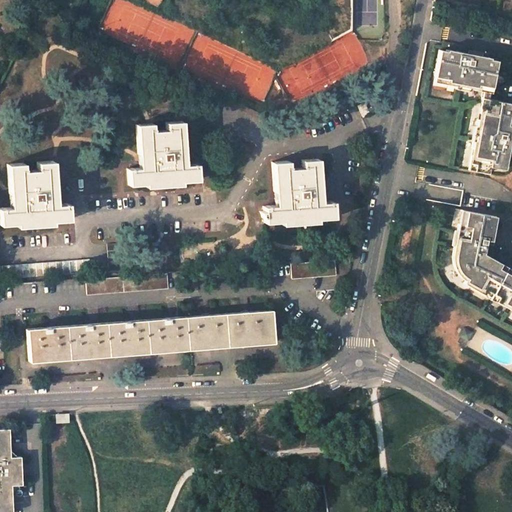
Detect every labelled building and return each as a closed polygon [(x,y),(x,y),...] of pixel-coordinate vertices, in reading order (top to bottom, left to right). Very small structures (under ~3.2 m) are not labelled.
[(477,83),(492,86),(497,59),(490,58),(490,57),(483,55),(468,52),(447,48),(446,50),(439,49),(434,75),(449,78),(477,83)] [(449,78),(434,75),(433,80),(448,83),(449,78)] [(488,99),(492,86),(477,83),(476,89),(483,90),(481,97),(488,99)] [(481,97),(477,118),(480,118),(482,111),(485,112),(488,99),(481,97)] [(473,137),(472,147),(472,148),(475,148),(473,155),(476,155),(474,170),(488,172),(489,165),(504,168),(511,125),(511,124),(510,124),(511,116),(503,114),(505,101),(488,99),(485,112),(482,111),(480,118),(477,118),(475,128),(478,129),(476,138),(473,137)] [(368,112),(364,101),(356,104),(361,115),(368,112)] [(511,124),(511,102),(505,101),(503,114),(511,116),(510,124),(511,124)] [(144,166),(127,168),(128,185),(145,183),(145,181),(152,181),(152,187),(174,185),(173,179),(179,179),(180,181),(197,179),(196,162),(184,163),(179,163),(178,157),(184,157),(180,120),(164,121),(165,133),(158,134),(158,131),(152,131),(151,122),(135,124),(137,153),(142,153),(144,166)] [(475,148),(472,148),(468,168),(474,170),(476,155),(473,155),(475,148)] [(333,198),(319,200),(315,200),(315,194),(319,194),(316,157),(300,158),(300,167),(294,168),(294,171),(287,172),(286,160),(270,160),(273,191),(277,190),(278,203),(263,204),(263,209),(259,209),(262,215),(264,215),(265,222),(281,220),(281,218),(287,218),(287,224),(310,222),(309,216),(315,216),(316,218),(334,216),(333,198)] [(68,203),(56,204),(52,204),(51,198),(55,198),(53,160),(36,161),(37,173),(31,174),(30,170),(24,170),(23,162),(7,164),(9,194),(13,194),(14,208),(0,209),(0,225),(17,224),(17,222),(22,221),(23,227),(46,225),(46,219),(52,219),(52,221),(70,219),(68,203)] [(461,222),(452,244),(459,246),(458,252),(455,251),(455,255),(455,256),(455,258),(455,259),(456,262),(457,266),(458,268),(459,269),(460,271),(463,274),(466,277),(463,282),(471,286),(472,283),(478,287),(480,284),(493,291),(498,295),(496,297),(509,304),(507,307),(511,309),(511,268),(483,252),(484,242),(486,228),(493,229),(495,215),(466,209),(465,216),(462,216),(461,222)] [(466,209),(460,209),(458,222),(461,222),(462,216),(465,216),(466,209)] [(486,228),(484,242),(493,244),(495,238),(496,230),(493,229),(486,228)] [(109,243),(111,269),(124,268),(121,242),(109,243)] [(0,265),(0,278),(93,271),(92,258),(0,265)] [(289,263),(290,278),(334,274),(334,259),(289,263)] [(87,278),(88,293),(169,287),(168,272),(87,278)] [(471,286),(489,296),(493,291),(480,284),(478,287),(472,283),(471,286)] [(498,295),(493,291),(489,296),(507,307),(509,304),(496,297),(498,295)] [(29,361),(193,349),(274,342),(271,311),(244,313),(205,316),(172,318),(131,321),(93,324),(54,327),(27,329),(29,361)] [(469,329),(464,326),(459,335),(463,338),(469,329)] [(463,338),(469,341),(473,332),(469,329),(463,338)] [(0,428),(0,511),(12,511),(11,492),(18,484),(22,484),(21,456),(17,456),(10,449),(9,428),(0,428)]
